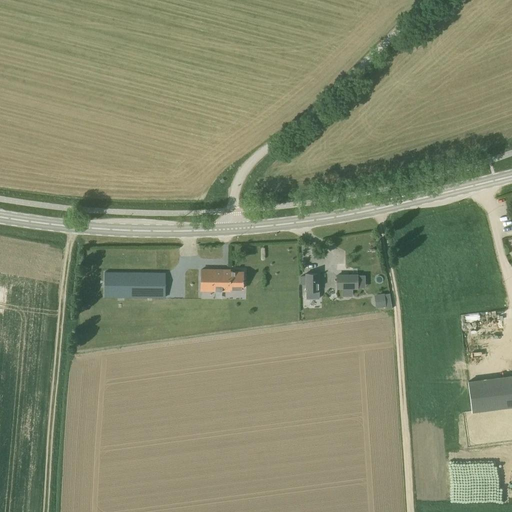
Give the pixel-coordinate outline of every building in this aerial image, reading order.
[(243,289),(244,272),(231,272),(231,270),(202,269),(201,290),(231,291),(231,289),(243,289)] [(165,298),(165,273),(105,272),(104,297),(165,298)] [(306,291),(319,291),(319,274),(306,274),(306,291)] [(337,275),(337,288),(357,288),(357,275),(337,275)] [(376,306),(386,305),(384,293),(375,294),(376,306)] [(200,305),(156,310),(159,336),(205,332),(204,321),(229,319),(228,305),(217,306),(217,310),(201,311),(200,305)] [(511,373),(469,373),(469,403),(511,403),(511,373)]
